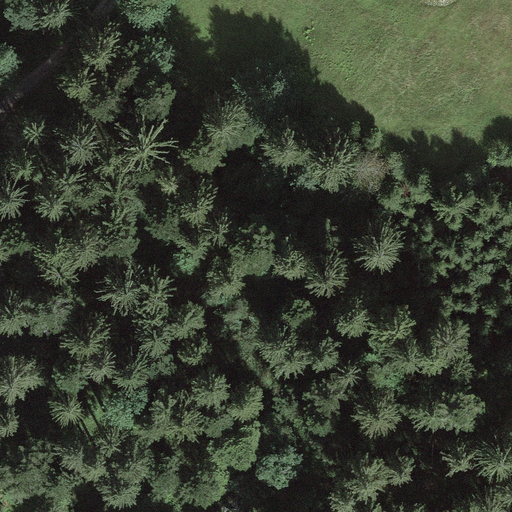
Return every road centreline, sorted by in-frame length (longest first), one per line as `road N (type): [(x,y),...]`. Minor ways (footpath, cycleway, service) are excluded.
road 1 (track): [(116,0),(0,116)]
road 2 (track): [(430,511),(511,411)]
